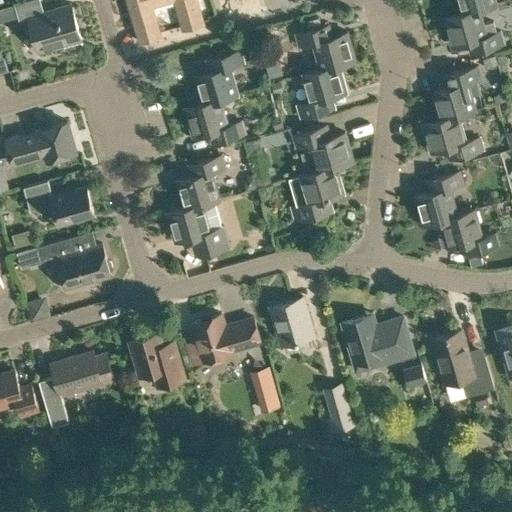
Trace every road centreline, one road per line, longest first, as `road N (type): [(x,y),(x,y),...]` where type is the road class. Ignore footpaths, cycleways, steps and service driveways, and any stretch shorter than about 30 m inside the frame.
road 1 (residential): [(370,265),(398,77),(371,0)]
road 2 (residential): [(148,294),(268,262),(370,265)]
road 3 (residential): [(148,294),(89,82)]
road 4 (residential): [(0,337),(148,294)]
road 5 (residential): [(370,265),(477,285),(511,280)]
